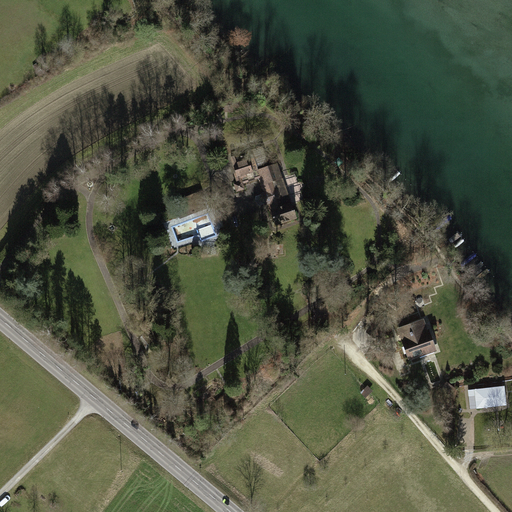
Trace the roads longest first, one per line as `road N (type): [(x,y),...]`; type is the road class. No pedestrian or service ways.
road 1 (tertiary): [(231,511),(0,320)]
road 2 (unknown): [(0,266),(63,191),(175,130),(186,132),(211,183)]
road 3 (track): [(95,397),(0,494)]
